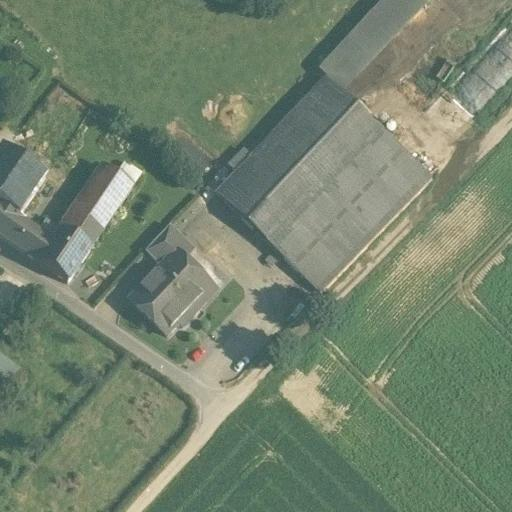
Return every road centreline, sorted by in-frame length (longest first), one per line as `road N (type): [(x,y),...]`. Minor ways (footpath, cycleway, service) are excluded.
road 1 (track): [(131,511),(305,319),(511,113)]
road 2 (residential): [(0,247),(222,409)]
